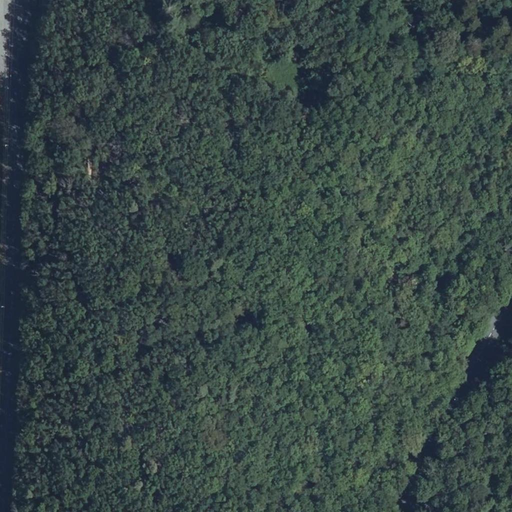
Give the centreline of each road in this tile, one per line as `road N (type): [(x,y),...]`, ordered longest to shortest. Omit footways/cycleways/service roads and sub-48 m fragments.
road 1 (secondary): [(27,0),(18,53),(1,511)]
road 2 (secondary): [(511,298),(419,462),(404,511)]
